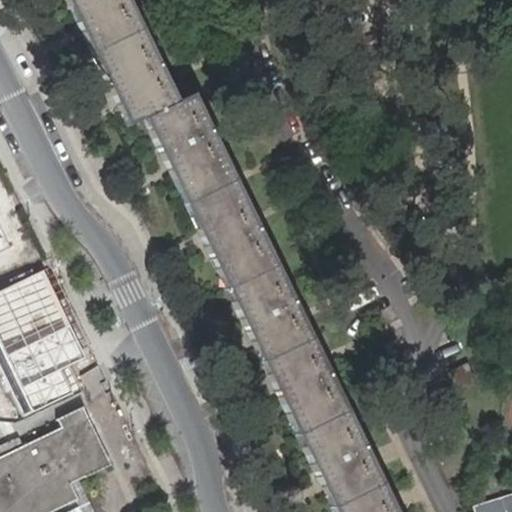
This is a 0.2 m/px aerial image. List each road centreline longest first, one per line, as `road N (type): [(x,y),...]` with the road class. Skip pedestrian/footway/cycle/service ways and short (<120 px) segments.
road 1 (residential): [(0,74),(58,189),(114,258),(201,442),(217,511)]
road 2 (residential): [(447,511),(410,429),(422,356)]
